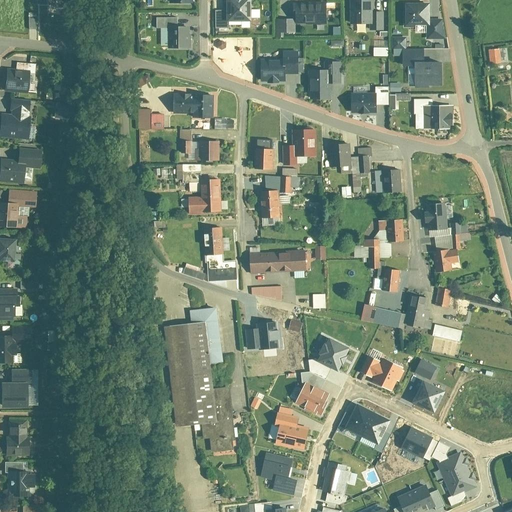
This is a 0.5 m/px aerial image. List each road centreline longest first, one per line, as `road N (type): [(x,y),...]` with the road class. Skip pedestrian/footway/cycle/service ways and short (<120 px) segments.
road 1 (track): [(116,511),(112,261),(133,200)]
road 2 (residential): [(485,452),(352,391),(322,446),(308,511)]
road 3 (residential): [(122,59),(145,255)]
road 4 (residential): [(245,91),(403,142)]
road 5 (residential): [(145,255),(197,283),(296,311)]
road 6 (residential): [(451,0),(477,139)]
road 7 (residential): [(403,142),(416,279)]
road 8 (residential): [(245,91),(244,225)]
road 9 (residential): [(477,139),(511,260)]
road 10 (residential): [(0,42),(122,59)]
